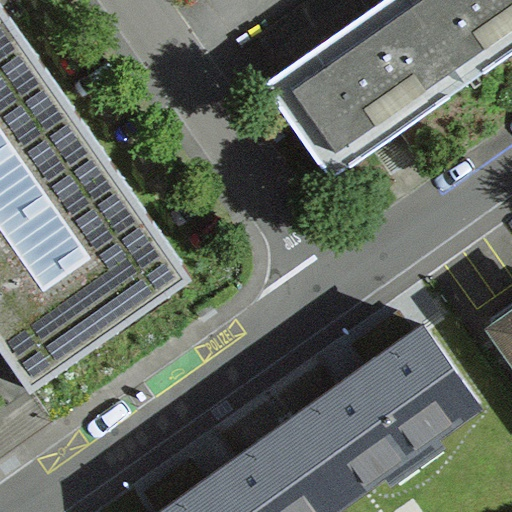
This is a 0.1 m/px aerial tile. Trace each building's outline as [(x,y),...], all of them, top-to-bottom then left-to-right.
[(11,0),(0,0),(0,332),(28,372),(194,256),(11,0)] [(478,91),(415,0),(402,0),(274,87),(341,185),(478,91)] [(511,67),(511,0),(415,0),(478,91),(511,67)] [(511,319),(497,330),(511,351),(511,319)] [(436,331),(303,425),(364,508),(495,413),(436,331)] [(358,511),(364,508),(303,425),(183,511),(358,511)]
